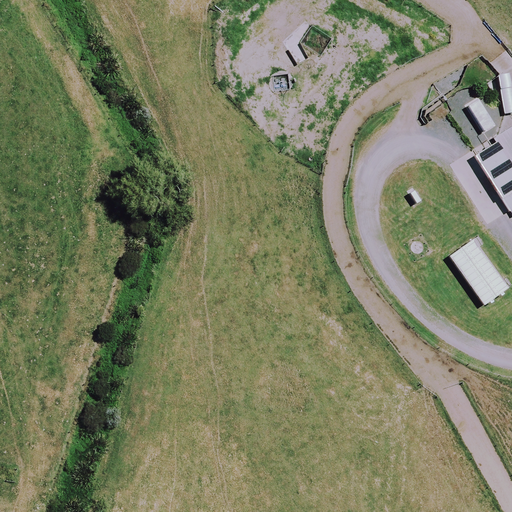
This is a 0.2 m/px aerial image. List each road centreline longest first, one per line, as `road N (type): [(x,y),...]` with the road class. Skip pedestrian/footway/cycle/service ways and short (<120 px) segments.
road 1 (track): [(36,0),(126,162),(51,445),(49,511)]
road 2 (track): [(511,220),(453,151),(387,140),(371,196),(384,243),(449,311),(511,340)]
